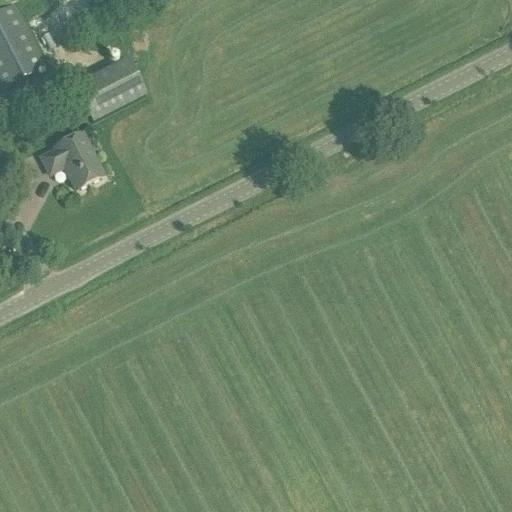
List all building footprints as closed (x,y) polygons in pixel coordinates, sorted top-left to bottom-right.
[(0,14),(0,92),(1,93),(46,71),(14,7),(0,14)] [(73,18),(50,22),(53,46),(77,42),(73,18)] [(75,90),(93,126),(146,99),(128,63),(75,90)] [(82,121),(78,112),(69,116),(73,125),(82,121)] [(42,161),(50,178),(65,171),(77,194),(104,180),(82,137),(55,151),(57,154),(42,161)]
